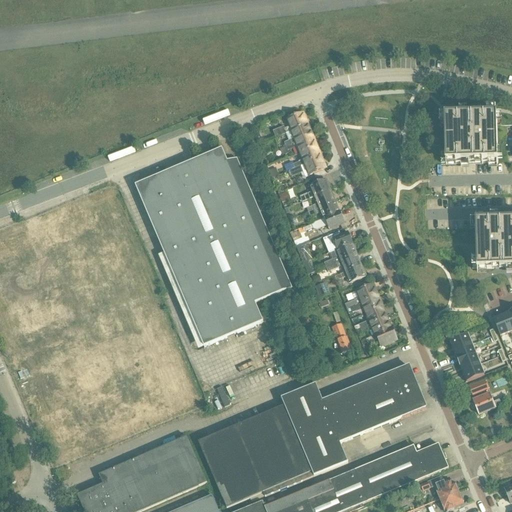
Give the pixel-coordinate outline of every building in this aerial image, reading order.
[(292,132),(307,126),(309,125),(304,114),(288,120),(291,127),(285,130),(284,128),(273,132),(276,139),(287,135),(292,132)] [(462,117),(445,118),(446,165),(463,164),(481,164),(498,164),(497,116),(480,117),(462,117)] [(292,132),(287,135),(289,141),(285,143),(286,147),(280,150),(312,137),(307,126),(292,132)] [(312,137),(280,150),(283,156),(289,153),(288,151),(298,147),(301,154),(316,148),(312,137)] [(268,147),(262,150),(264,156),(270,153),(268,147)] [(301,154),(303,160),(293,165),(292,163),(285,166),(288,172),(290,171),(321,159),(316,148),(301,154)] [(139,185),(135,187),(139,196),(173,276),(204,349),(215,344),(263,324),(255,305),(292,290),(237,159),(228,163),(226,159),(222,150),(139,185)] [(321,159),(290,171),(292,177),(302,173),(304,177),(305,177),(325,169),(321,159)] [(309,187),(311,194),(308,195),(308,194),(300,198),(303,203),(313,199),(330,192),(325,180),(309,187)] [(313,199),(316,206),(307,210),(309,213),(334,203),(330,192),(313,199)] [(290,201),(287,193),(279,196),(283,204),(290,201)] [(339,214),(334,203),(309,213),(311,218),(319,214),(322,221),(341,214),(340,213),(339,214)] [(341,214),(322,221),(320,222),(322,226),(322,227),(326,225),(328,232),(345,225),(341,214)] [(493,222),(476,223),(477,270),(494,270),(511,269),(511,221),(511,222),(493,222)] [(332,241),(335,248),(326,251),(328,256),(331,254),(353,245),(349,234),(332,241)] [(21,244),(0,252),(0,306),(41,289),(21,244)] [(331,254),(333,261),(325,264),(327,269),(356,257),(352,246),(354,246),(353,245),(331,254)] [(308,251),(306,252),(299,255),(303,265),(309,262),(311,261),(312,261),(309,252),(308,251)] [(356,257),(327,269),(328,273),(342,268),(344,274),(361,267),(356,257)] [(308,276),(314,274),(312,270),(311,270),(309,264),(310,264),(309,262),(303,265),(308,276)] [(344,274),(335,278),(337,282),(343,280),(347,278),(350,285),(365,278),(361,267),(344,274)] [(315,285),(322,282),(319,275),(313,278),(315,285)] [(325,285),(316,289),(321,300),(330,296),(325,285)] [(357,293),(360,299),(345,305),(347,310),(377,298),(372,287),(357,293)] [(377,298),(347,310),(349,315),(364,309),(366,315),(381,309),(377,298)] [(366,315),(369,322),(359,325),(361,329),(367,327),(370,326),(385,320),(381,309),(366,315)] [(120,310),(107,316),(111,327),(125,321),(120,310)] [(107,316),(93,322),(98,333),(111,327),(107,316)] [(504,316),(493,320),(500,338),(511,334),(504,316)] [(390,331),(385,320),(370,326),(372,330),(375,337),(377,336),(390,331)] [(125,321),(111,327),(116,337),(129,331),(125,321)] [(332,329),(343,356),(352,352),(341,325),(332,329)] [(111,327),(98,333),(102,343),(116,337),(111,327)] [(393,329),(390,331),(377,336),(379,341),(381,347),(383,346),(397,341),(393,329)] [(129,331),(116,337),(120,347),(134,341),(129,331)] [(452,332),(446,335),(448,341),(454,339),(452,332)] [(368,345),(374,342),(379,341),(377,336),(375,337),(366,340),(368,345)] [(116,337),(102,343),(106,353),(120,347),(116,337)] [(464,340),(446,347),(450,357),(468,350),(464,340)] [(134,341),(120,347),(124,357),(138,351),(134,341)] [(32,357),(18,364),(23,375),(41,367),(36,356),(44,352),(41,347),(30,352),(32,357)] [(120,347),(106,353),(111,363),(124,357),(120,347)] [(468,350),(450,357),(455,368),(472,361),(468,350)] [(138,351),(124,357),(129,367),(142,361),(138,351)] [(124,357),(111,363),(115,373),(129,367),(124,357)] [(142,361),(129,367),(133,377),(137,376),(140,374),(144,373),(147,371),(142,361)] [(472,361),(455,368),(459,378),(477,370),(472,361)] [(41,367),(23,375),(28,387),(46,378),(41,367)] [(129,367),(115,373),(120,383),(123,382),(126,380),(130,379),(133,377),(129,367)] [(282,400),(285,406),(272,411),(273,414),(199,444),(227,510),(264,494),(266,498),(349,464),(341,445),(426,410),(409,367),(323,402),(317,386),(282,400)] [(477,370),(459,378),(463,388),(481,381),(477,370)] [(54,377),(43,382),(46,388),(57,383),(54,377)] [(155,378),(138,386),(142,396),(160,388),(155,378)] [(469,388),(474,397),(489,391),(485,381),(469,388)] [(57,383),(46,388),(48,394),(59,389),(57,383)] [(160,388),(142,396),(146,405),(164,397),(160,388)] [(53,394),(34,402),(39,414),(58,406),(53,394)] [(490,394),(473,401),(473,402),(472,405),(474,409),(476,410),(477,410),(479,416),(496,409),(495,409),(502,406),(500,400),(493,403),(490,394)] [(164,397),(146,405),(150,415),(168,407),(164,397)] [(58,406),(39,414),(44,425),(63,417),(58,406)] [(168,407),(150,415),(154,424),(172,416),(168,407)] [(71,416),(60,421),(62,427),(74,422),(71,416)] [(172,416),(154,424),(159,434),(176,426),(172,416)] [(74,422),(62,427),(65,432),(76,427),(74,422)] [(70,433),(51,441),(56,453),(75,445),(70,433)] [(104,485),(78,497),(84,511),(142,511),(207,484),(187,438),(100,476),(104,485)] [(75,445),(56,453),(61,464),(76,458),(78,463),(89,458),(87,453),(80,456),(75,445)] [(263,503),(242,511),(355,511),(364,508),(363,506),(449,470),(439,446),(417,455),(414,448),(330,482),(304,493),(294,497),(265,509),(263,503)] [(511,459),(495,466),(501,479),(511,474),(511,459)] [(457,486),(456,486),(453,480),(445,484),(444,482),(434,486),(440,501),(459,493),(457,486)] [(431,489),(428,483),(421,486),(423,492),(431,489)] [(459,493),(440,501),(444,511),(451,511),(456,510),(455,508),(464,504),(459,493)] [(218,511),(212,497),(176,511),(218,511)]
